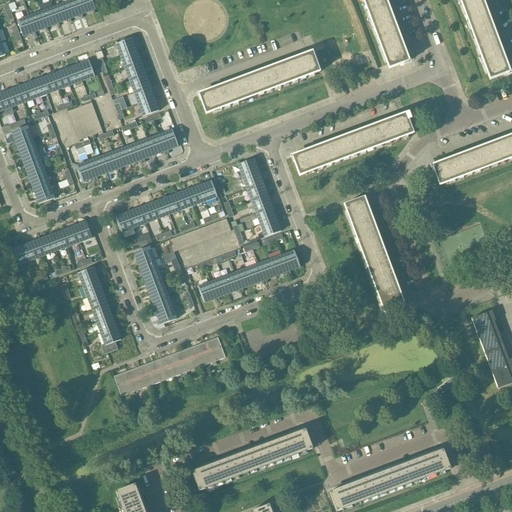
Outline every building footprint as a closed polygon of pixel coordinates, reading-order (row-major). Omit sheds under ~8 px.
[(78,0),(77,1),(82,15),(95,11),(90,0),(78,0)] [(408,62),(385,0),(363,0),(389,69),(408,62)] [(459,0),(490,80),(509,73),(481,0),(459,0)] [(71,20),(82,15),(77,1),(65,5),(71,20)] [(59,24),(71,20),(65,5),(53,9),(59,24)] [(59,24),(53,9),(42,14),(47,28),(59,24)] [(42,14),(30,18),(35,33),(47,28),(42,14)] [(35,33),(30,18),(18,22),(23,37),(35,33)] [(15,38),(20,37),(16,27),(11,29),(15,38)] [(121,57),(136,52),(131,39),(116,45),(121,57)] [(94,53),(97,60),(102,58),(104,58),(101,51),(100,51),(94,53)] [(136,52),(121,57),(125,69),(140,63),(136,52)] [(313,53),(205,93),(199,95),(206,114),(320,72),(313,53)] [(89,62),(76,67),(82,81),(94,77),(89,62)] [(140,63),(125,69),(129,81),(144,75),(140,63)] [(99,66),(103,75),(107,73),(104,64),(99,66)] [(70,86),(82,81),(76,67),(64,71),(70,86)] [(64,71),(53,76),(58,90),(70,86),(64,71)] [(144,75),(129,81),(134,93),(149,87),(144,75)] [(41,80),(46,95),(58,90),(53,76),(41,80)] [(41,80),(29,84),(34,99),(46,95),(41,80)] [(17,89),(22,103),(34,99),(29,84),(17,89)] [(149,87),(134,93),(138,105),(154,99),(149,87)] [(17,89),(5,93),(11,108),(22,103),(17,89)] [(5,93),(0,94),(0,116),(0,118),(13,114),(11,108),(5,93)] [(138,105),(143,117),(158,111),(154,99),(138,105)] [(55,105),(58,113),(65,110),(63,105),(63,103),(55,105)] [(91,103),(79,108),(82,114),(94,109),(91,103)] [(67,112),(70,118),(82,114),(79,108),(67,112)] [(94,109),(82,114),(84,119),(96,115),(94,109)] [(72,124),(84,119),(82,114),(70,118),(72,124)] [(96,115),(84,119),(86,125),(98,121),(96,115)] [(406,115),(400,117),(292,157),(299,177),(413,134),(406,115)] [(86,125),(84,119),(72,124),(74,130),(86,125)] [(98,121),(86,125),(88,131),(100,126),(98,121)] [(76,135),(88,131),(86,125),(74,130),(76,135)] [(100,126),(88,131),(90,137),(102,132),(100,126)] [(17,145),(31,140),(27,127),(12,133),(17,145)] [(90,137),(88,131),(76,135),(78,141),(90,137)] [(172,131),(160,136),(165,151),(177,147),(172,131)] [(165,151),(160,136),(147,140),(153,156),(165,151)] [(511,136),(432,166),(440,186),(511,158),(511,136)] [(31,140),(17,145),(21,157),(36,151),(31,140)] [(147,140),(136,145),(142,160),(153,156),(147,140)] [(130,165),(142,160),(136,145),(124,149),(130,165)] [(118,169),(130,165),(124,149),(112,154),(118,169)] [(40,163),(36,151),(21,157),(25,168),(40,163)] [(106,174),(118,169),(112,154),(100,158),(106,174)] [(94,178),(106,174),(100,158),(88,162),(94,178)] [(258,172),(253,160),(238,166),(242,178),(258,172)] [(82,183),(94,178),(88,162),(76,167),(82,183)] [(45,175),(40,163),(25,168),(30,180),(45,175)] [(242,178),(247,190),(262,184),(258,172),(242,178)] [(30,180),(34,192),(49,187),(45,175),(30,180)] [(211,183),(198,187),(204,202),(217,198),(211,183)] [(247,190),(251,202),(266,196),(262,184),(247,190)] [(222,185),(217,187),(220,195),(225,193),(222,185)] [(54,199),(49,187),(34,192),(39,205),(54,199)] [(198,187),(187,192),(193,207),(204,202),(198,187)] [(187,192),(175,196),(181,211),(193,207),(187,192)] [(175,196),(163,201),(169,216),(181,211),(175,196)] [(251,202),(256,213),(271,208),(266,196),(251,202)] [(231,209),(228,203),(226,197),(221,199),(223,204),(226,211),(231,209)] [(344,206),(387,319),(407,312),(364,198),(344,206)] [(163,201),(152,205),(157,220),(169,216),(163,201)] [(152,205),(140,209),(145,224),(157,220),(152,205)] [(256,213),(258,219),(253,221),(255,227),(260,225),(275,219),(271,208),(256,213)] [(140,209),(128,214),(134,229),(135,234),(147,229),(145,224),(140,209)] [(134,229),(128,214),(116,218),(122,233),(134,229)] [(275,219),(260,225),(265,237),(280,232),(275,219)] [(226,220),(220,222),(225,234),(230,232),(226,220)] [(220,222),(214,224),(219,236),(225,234),(220,222)] [(86,224),(74,228),(79,243),(91,239),(86,224)] [(214,224),(208,226),(213,238),(219,236),(214,224)] [(208,226),(203,228),(207,241),(213,238),(208,226)] [(62,233),(67,248),(79,243),(74,228),(62,233)] [(203,228),(197,231),(201,243),(207,241),(203,228)] [(197,231),(191,233),(196,245),(201,243),(197,231)] [(62,233),(50,237),(56,252),(67,248),(62,233)] [(191,233),(185,235),(190,247),(196,245),(191,233)] [(185,235),(179,237),(184,249),(190,247),(185,235)] [(38,242),(44,256),(56,252),(50,237),(38,242)] [(179,237),(174,239),(178,251),(184,249),(179,237)] [(174,239),(168,241),(170,246),(173,253),(178,251),(174,239)] [(38,242),(26,246),(32,261),(44,256),(38,242)] [(32,261),(26,246),(14,251),(20,265),(32,261)] [(134,254),(139,266),(154,261),(149,248),(134,254)] [(293,252),(281,257),(287,272),(299,267),(293,252)] [(281,257),(269,261),(275,277),(287,272),(281,257)] [(88,266),(86,260),(76,264),(78,269),(88,266)] [(139,266),(143,278),(158,272),(154,261),(139,266)] [(269,261),(258,266),(263,281),(275,277),(269,261)] [(258,266),(246,270),(252,285),(263,281),(258,266)] [(83,287),(98,281),(93,269),(78,275),(83,287)] [(246,270),(234,275),(240,290),(252,285),(246,270)] [(143,278),(148,290),(163,284),(158,272),(143,278)] [(234,275),(222,279),(228,294),(240,290),(234,275)] [(222,279),(211,283),(216,299),(228,294),(222,279)] [(83,287),(88,299),(103,293),(98,281),(83,287)] [(216,299),(211,283),(198,288),(204,303),(216,299)] [(163,284),(148,290),(152,302),(167,296),(163,284)] [(92,311),(107,305),(103,293),(88,299),(92,311)] [(152,302),(156,314),(171,308),(167,296),(152,302)] [(92,311),(96,323),(111,317),(107,305),(92,311)] [(171,308),(156,314),(161,326),(176,320),(171,308)] [(495,321),(492,312),(472,319),(477,334),(476,334),(479,340),(490,369),(489,369),(492,375),(498,390),(511,384),(511,358),(508,360),(498,333),(503,331),(499,319),(495,321)] [(101,334),(116,329),(111,317),(96,323),(101,334)] [(116,329),(101,334),(105,346),(102,347),(105,355),(118,350),(115,343),(120,341),(116,329)] [(205,344),(212,364),(225,359),(217,339),(218,342),(211,344),(211,342),(205,344)] [(200,348),(192,351),(199,368),(212,364),(205,344),(199,346),(200,348)] [(185,351),(179,354),(186,373),(199,368),(192,351),(186,354),(185,351)] [(174,358),(166,361),(173,378),(186,373),(179,354),(173,356),(174,358)] [(159,361),(153,363),(160,383),(173,378),(166,361),(160,363),(159,361)] [(148,368),(141,370),(147,388),(160,383),(153,363),(147,366),(148,368)] [(133,371),(127,373),(134,393),(147,388),(141,370),(134,373),(133,371)] [(134,393),(127,373),(121,375),(122,378),(115,380),(114,377),(113,378),(121,398),(134,393)] [(305,430),(299,432),(191,473),(199,492),(313,449),(305,430)] [(443,451),(329,493),(336,511),(338,511),(451,470),(443,451)] [(122,511),(144,511),(135,485),(115,492),(122,511)]
